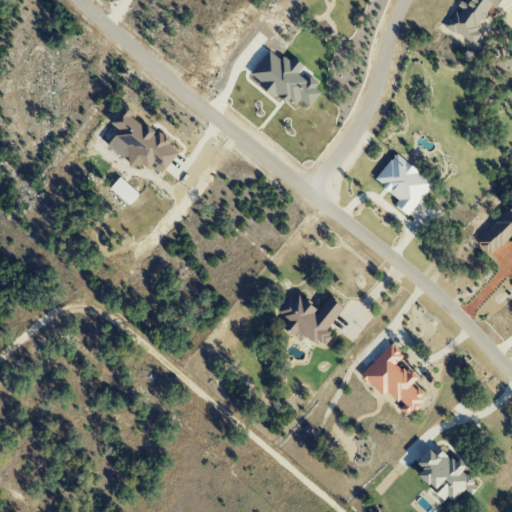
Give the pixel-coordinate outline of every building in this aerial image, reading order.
[(473,44),(480,32),(476,29),(491,5),(496,8),(500,0),(461,0),(458,6),(445,26),(473,44)] [(249,76),(293,107),(299,99),(310,106),(320,92),(314,88),(319,81),(309,74),(306,79),(297,73),(303,65),(292,57),(288,62),(268,48),(249,76)] [(107,144),(144,173),(153,162),(163,170),(178,151),(168,143),(169,143),(131,114),(134,111),(125,104),(111,123),(119,129),(107,144)] [(374,180),(399,200),(395,205),(408,215),(433,182),(394,153),(374,180)] [(479,247),(486,254),(487,253),(489,255),(494,251),(495,252),(499,247),(501,248),(509,238),(511,241),(511,206),(494,224),(495,226),(477,244),(479,247)] [(343,306),(328,296),(319,309),(294,292),(280,313),(287,318),(281,327),(294,336),(297,331),(315,343),(317,340),(325,345),(332,335),(326,331),(343,306)] [(361,375),(382,396),(387,391),(402,405),(399,408),(407,415),(424,397),(411,384),(416,379),(397,362),(403,355),(390,343),(361,375)] [(418,474),(449,504),(464,489),(471,495),(478,487),(462,471),(467,465),(457,456),(452,461),(438,448),(433,453),(429,449),(416,462),(423,469),(418,474)]
